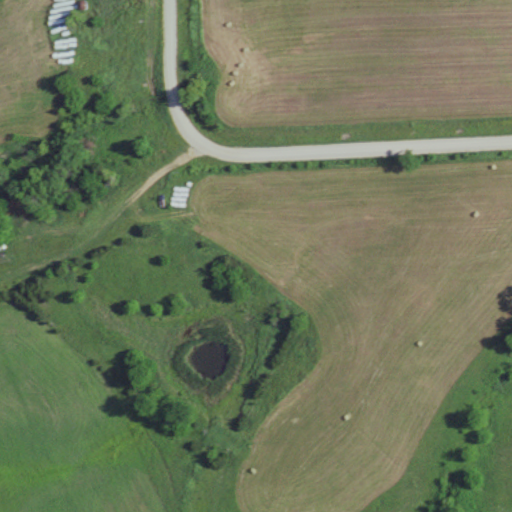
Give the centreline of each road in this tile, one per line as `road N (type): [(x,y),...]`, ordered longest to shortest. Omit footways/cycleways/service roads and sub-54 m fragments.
road 1 (residential): [(226,153),(511,140)]
road 2 (residential): [(172,0),(173,82),(184,128),(226,153)]
